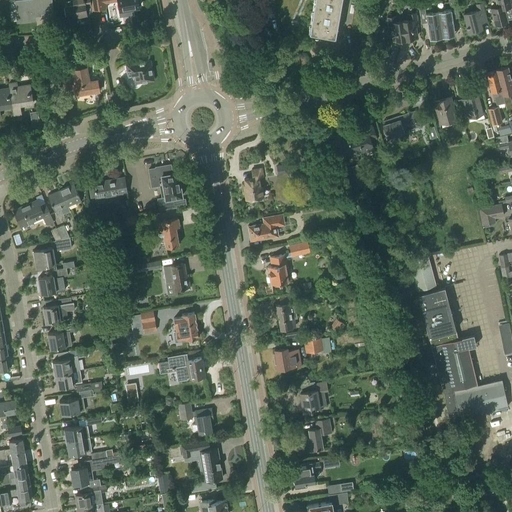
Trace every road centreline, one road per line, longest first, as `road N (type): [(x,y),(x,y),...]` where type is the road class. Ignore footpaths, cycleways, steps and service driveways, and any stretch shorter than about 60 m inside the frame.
road 1 (tertiary): [(270,511),(213,180)]
road 2 (residential): [(279,102),(511,41)]
road 3 (residential): [(30,381),(0,234)]
road 4 (residential): [(53,511),(30,381)]
